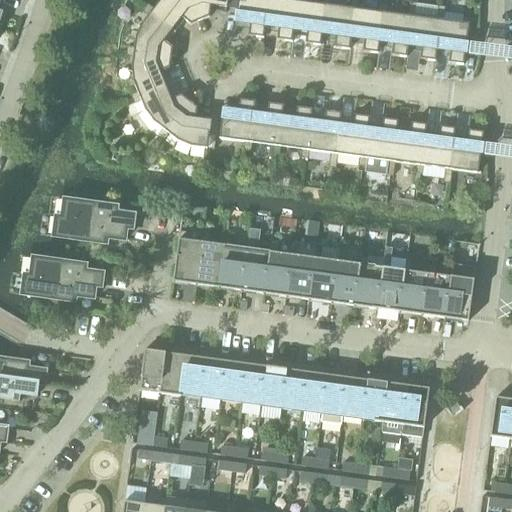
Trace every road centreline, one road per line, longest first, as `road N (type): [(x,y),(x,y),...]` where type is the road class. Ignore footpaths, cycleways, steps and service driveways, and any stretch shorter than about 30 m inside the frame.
road 1 (residential): [(154,313),(477,358)]
road 2 (residential): [(501,105),(211,67)]
road 3 (residential): [(477,358),(501,174),(501,105)]
road 4 (residential): [(2,511),(154,313)]
road 5 (residential): [(0,127),(43,0)]
